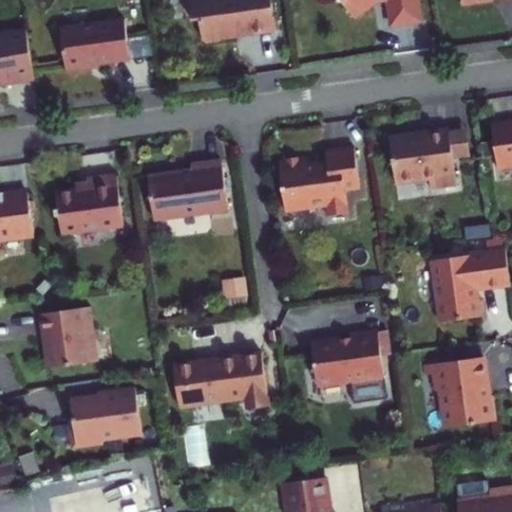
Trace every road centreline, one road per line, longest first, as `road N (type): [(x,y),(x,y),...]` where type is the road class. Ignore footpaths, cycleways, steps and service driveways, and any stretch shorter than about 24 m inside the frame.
road 1 (residential): [(511,71),(245,108)]
road 2 (residential): [(245,108),(0,142)]
road 3 (residential): [(273,322),(245,108)]
